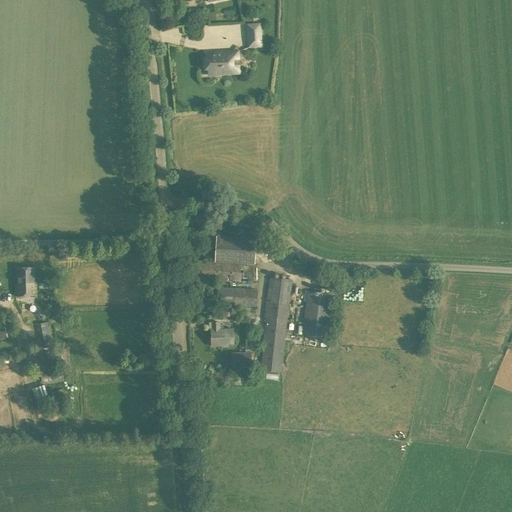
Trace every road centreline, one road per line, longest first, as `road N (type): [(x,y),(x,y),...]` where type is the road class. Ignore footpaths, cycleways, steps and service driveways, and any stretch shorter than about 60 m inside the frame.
road 1 (unclassified): [(511,267),(322,262),(241,202),(165,203)]
road 2 (unclassified): [(191,511),(168,235)]
road 3 (unclassified): [(165,203),(139,0)]
road 4 (unclassified): [(0,242),(168,235)]
